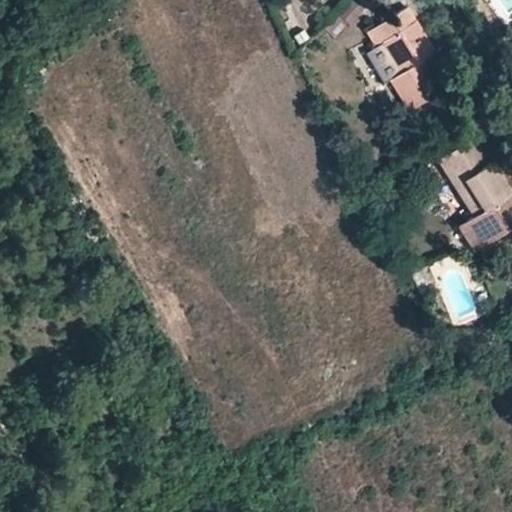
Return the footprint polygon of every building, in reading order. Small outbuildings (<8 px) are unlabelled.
[(368,0),(336,0),(315,16),(333,39),(374,7),(368,0)] [(378,46),(383,43),(391,38),(409,67),(401,72),(389,79),(408,109),(439,89),(421,60),(436,51),(405,3),(366,27),(378,46)] [(391,38),(383,43),(401,72),(409,67),(391,38)] [(472,219),(488,243),(511,227),(511,186),(500,169),(506,164),(502,158),(497,161),(478,135),(441,159),(479,213),(472,219)] [(479,250),(488,243),(472,219),(463,226),(479,250)]
